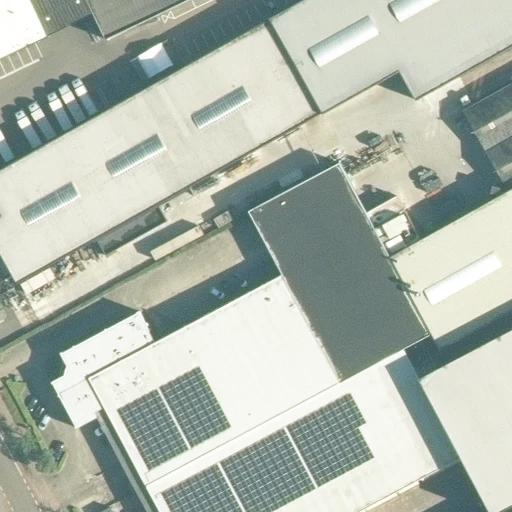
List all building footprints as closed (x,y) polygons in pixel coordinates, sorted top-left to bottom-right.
[(0,0),(0,57),(46,35),(29,0),(0,0)] [(87,0),(107,40),(190,0),(87,0)] [(511,0),(305,0),(272,19),(325,115),(402,72),(418,101),(511,48),(511,0)] [(192,217),(281,168),(256,124),(274,115),(239,52),(0,184),(0,277),(13,270),(33,306),(174,227),(170,220),(188,210),(192,217)] [(490,194),(511,181),(511,84),(464,111),(503,180),(487,189),(490,194)] [(476,141),(467,146),(480,167),(488,163),(476,141)] [(432,335),(367,213),(341,163),(310,179),(250,212),(284,276),(157,344),(139,312),(75,347),(64,353),(63,352),(62,353),(69,366),(66,375),(53,382),(54,384),(55,383),(78,426),(76,427),(77,429),(98,417),(96,413),(106,408),(141,472),(132,476),(139,491),(423,341),(422,340),(432,335)] [(511,181),(490,194),(493,198),(420,237),(397,197),(367,213),(432,335),(441,352),(511,312),(511,181)] [(511,330),(438,370),(420,379),(461,458),(489,511),(502,511),(511,507),(511,330)] [(361,511),(461,458),(420,379),(438,370),(423,341),(139,491),(147,505),(156,500),(162,511),(361,511)]
